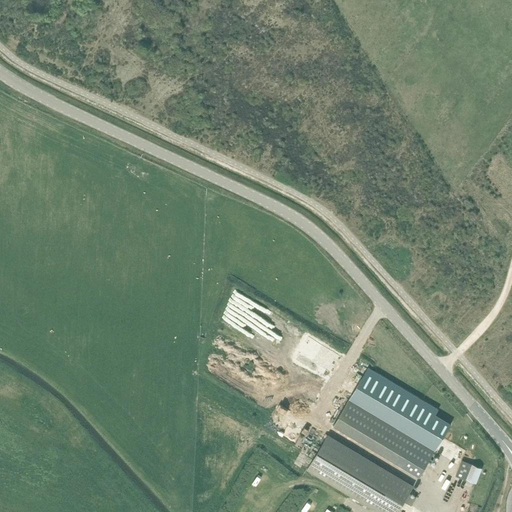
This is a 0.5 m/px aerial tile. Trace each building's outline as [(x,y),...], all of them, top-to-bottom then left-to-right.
[(419,440),(420,440),(435,415),(438,409),(370,368),(350,401),(419,440)] [(335,427),(403,467),(419,440),(350,401),(335,427)] [(435,415),(420,440),(435,450),(450,424),(435,415)] [(383,500),(399,510),(406,499),(398,494),(403,485),(402,485),(405,480),(329,435),(308,470),(376,511),(383,500)] [(419,440),(403,467),(419,477),(435,450),(420,440),(419,440)] [(462,460),(456,476),(476,484),(482,468),(462,460)] [(403,485),(398,494),(406,499),(413,486),(405,480),(402,485),(403,485)] [(383,500),(376,511),(377,511),(397,511),(399,510),(383,500)]
